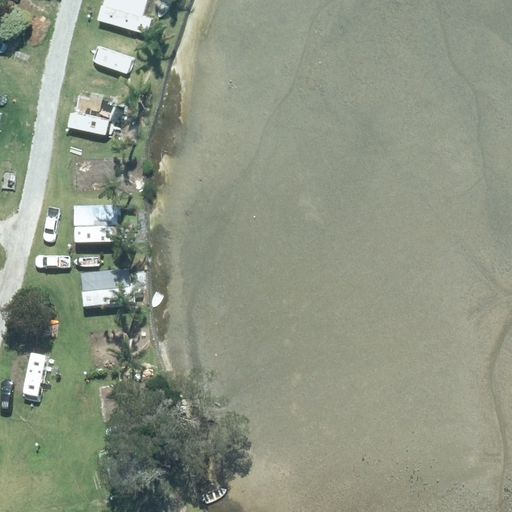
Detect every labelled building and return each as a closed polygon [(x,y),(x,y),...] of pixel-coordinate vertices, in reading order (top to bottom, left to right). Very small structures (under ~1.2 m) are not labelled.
[(154,32),(158,18),(147,15),(150,0),(109,0),(105,20),(154,32)] [(0,33),(0,66),(25,76),(36,46),(0,33)] [(111,54),(107,71),(146,79),(149,62),(111,54)] [(84,91),(80,113),(75,112),(72,126),(77,127),(116,135),(123,98),(84,91)] [(126,159),(76,159),(76,191),(126,191),(126,159)] [(130,208),(79,206),(77,244),(128,247),(130,208)] [(125,304),(138,304),(138,278),(136,278),(136,275),(106,275),(106,278),(88,279),(88,310),(106,309),(106,307),(125,306),(125,304)] [(60,332),(29,326),(22,362),(53,368),(60,332)] [(136,331),(89,335),(92,368),(139,364),(136,331)] [(139,386),(102,389),(105,425),(142,421),(139,386)] [(108,489),(114,489),(153,483),(149,451),(109,457),(112,475),(106,475),(108,489)] [(186,511),(177,498),(156,511),(186,511)]
